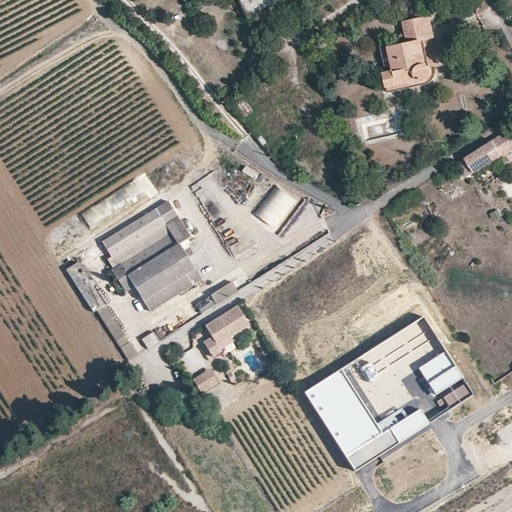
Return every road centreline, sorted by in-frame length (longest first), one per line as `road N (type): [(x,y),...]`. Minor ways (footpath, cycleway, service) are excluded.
road 1 (unclassified): [(94,0),(153,53),(204,125),(359,216)]
road 2 (residential): [(130,368),(359,216)]
road 3 (unclassified): [(359,216),(383,237),(492,407),(511,395)]
road 4 (residential): [(359,216),(511,118)]
road 5 (track): [(263,160),(174,48)]
